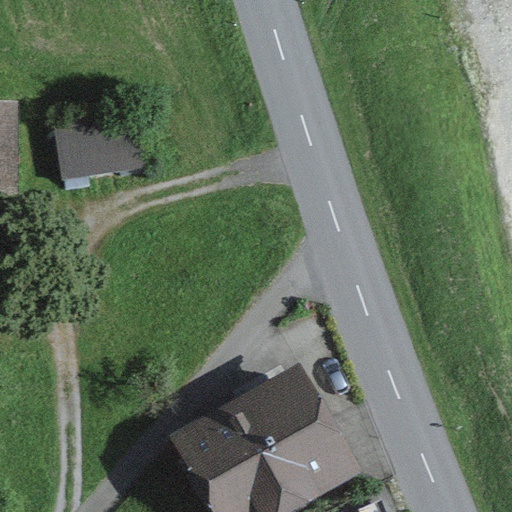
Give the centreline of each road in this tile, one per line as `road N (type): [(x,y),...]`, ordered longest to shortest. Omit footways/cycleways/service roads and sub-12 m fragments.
road 1 (secondary): [(452,511),(322,176),(268,0)]
road 2 (track): [(315,152),(138,194),(96,219),(78,244),(68,284),(67,511)]
